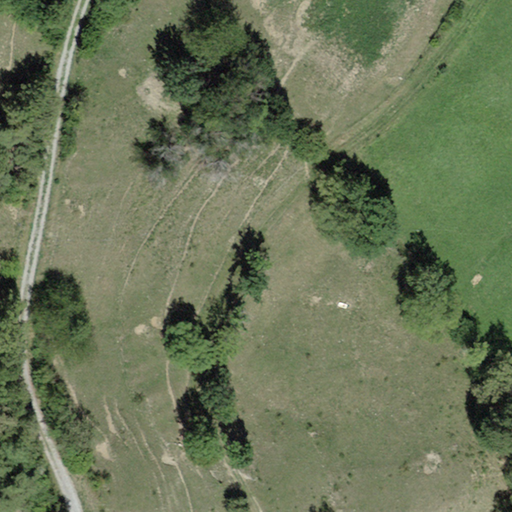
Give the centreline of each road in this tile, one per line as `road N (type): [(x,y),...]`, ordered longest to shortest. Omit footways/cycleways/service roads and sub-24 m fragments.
road 1 (track): [(467,0),(403,89),(266,213),(209,301),(194,376),(251,511)]
road 2 (track): [(83,0),(41,185),(20,342),(36,419),(77,511)]
